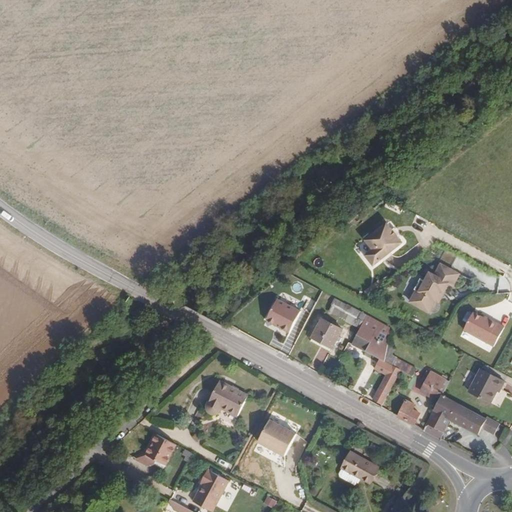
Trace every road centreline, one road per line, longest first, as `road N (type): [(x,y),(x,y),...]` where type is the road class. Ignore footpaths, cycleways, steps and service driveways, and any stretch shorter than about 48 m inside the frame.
road 1 (secondary): [(219,335),(451,466)]
road 2 (secondary): [(0,207),(40,240),(219,335)]
road 3 (residential): [(144,412),(39,511)]
